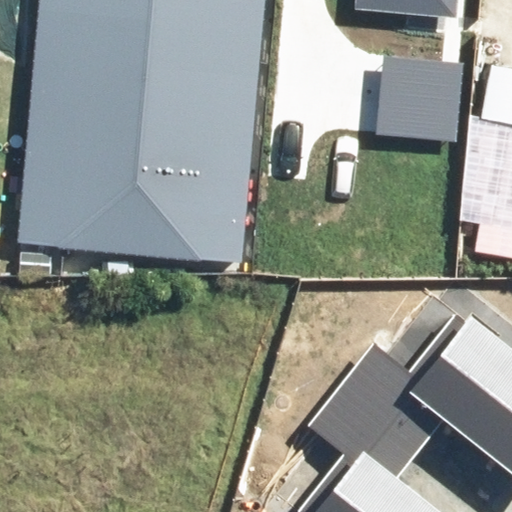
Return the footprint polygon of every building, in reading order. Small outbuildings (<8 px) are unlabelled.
[(261,0),(27,0),(12,263),(245,276),(261,0)] [(350,0),(350,9),(455,19),(456,0),(350,0)] [(511,368),(457,327),(415,383),(389,363),(361,401),(432,454),(460,417),(509,454),(511,450),(511,368)] [(318,511),(437,511),(406,489),(432,454),(361,401),(335,436),(360,455),(318,511)] [(168,511),(168,488),(17,493),(17,511),(168,511)]
